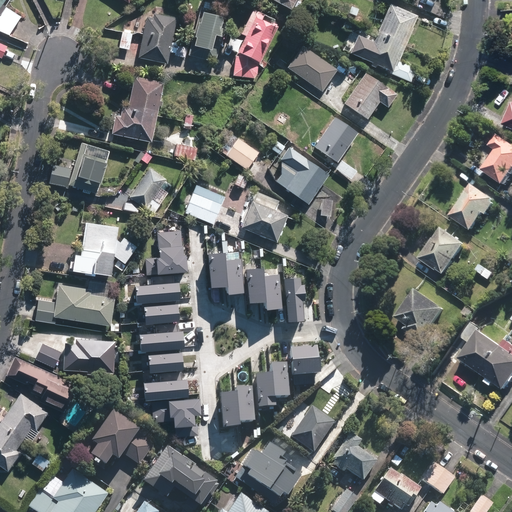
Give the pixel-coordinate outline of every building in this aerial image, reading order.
[(289,13),(295,0),(265,0),(289,13)] [(376,31),(404,43),(411,27),(410,27),(415,16),(387,4),(376,31)] [(358,9),(350,6),(348,13),(355,16),(358,9)] [(199,8),(187,55),(214,62),(219,44),(221,44),(225,29),(218,27),(221,17),(213,15),(214,11),(199,8)] [(257,64),(279,23),(252,9),(239,34),(244,37),(236,53),(234,69),(233,77),(256,79),(257,64)] [(166,63),(175,18),(152,13),(151,17),(145,16),(136,57),(166,63)] [(349,31),(352,24),(344,21),(341,28),(349,31)] [(127,49),(132,32),(121,30),(117,47),(127,49)] [(397,61),(404,43),(376,31),(371,41),(356,35),(348,53),(389,71),(388,73),(409,82),(415,69),(397,61)] [(9,48),(0,44),(0,59),(3,61),(9,48)] [(300,49),(286,70),(321,93),(334,72),(300,49)] [(363,72),(342,103),(366,119),(378,101),(386,107),(396,94),(384,86),(363,72)] [(110,133),(150,142),(162,82),(132,76),(126,107),(121,106),(119,116),(114,115),(110,133)] [(511,104),(503,125),(511,129),(511,104)] [(183,120),(190,122),(192,115),(185,113),(183,120)] [(287,118),(280,113),(276,119),(283,123),(287,118)] [(333,117),(312,146),(335,162),(356,133),(333,117)] [(189,129),(190,122),(183,120),(182,127),(189,129)] [(258,152),(237,137),(224,156),(245,170),(258,152)] [(483,172),(503,187),(511,174),(511,146),(499,137),(491,148),(497,152),(483,172)] [(278,154),(284,146),(273,138),(267,146),(278,154)] [(82,142),(69,185),(97,193),(110,150),(82,142)] [(176,142),(173,156),(197,161),(199,148),(176,142)] [(307,204),(328,174),(288,146),(278,159),(295,171),(284,187),(307,204)] [(334,168),(350,179),(356,170),(340,159),(334,168)] [(71,169),(55,165),(51,183),(68,186),(71,169)] [(153,214),(159,205),(151,199),(164,180),(148,168),(127,197),(143,209),(144,208),(153,214)] [(237,173),(233,184),(242,188),(247,177),(237,173)] [(212,224),(223,196),(194,185),(183,212),(212,224)] [(487,217),(495,206),(493,204),(495,201),(473,186),(451,218),(472,233),(485,215),(487,217)] [(251,200),(239,227),(274,242),(286,216),(251,200)] [(118,242),(115,239),(117,227),(83,222),(79,255),(72,254),(69,270),(93,274),(93,273),(109,276),(112,255),(123,263),(134,246),(122,237),(118,242)] [(181,230),(157,232),(159,255),(156,256),(158,273),(187,271),(185,253),(183,254),(181,230)] [(445,277),(466,246),(443,230),(435,241),(434,240),(420,261),(438,273),(439,272),(445,277)] [(226,284),(224,261),(223,253),(209,254),(212,285),(226,284)] [(227,293),(242,292),(239,260),(224,261),(227,293)] [(493,275),(480,266),(476,272),(489,281),(493,275)] [(263,299),(261,277),(261,268),(247,270),(249,300),(263,299)] [(264,309),(279,307),(276,275),(261,277),(264,309)] [(300,277),(284,278),(288,322),(304,320),(302,299),(305,299),(303,284),(301,284),(300,277)] [(178,282),(135,286),(137,303),(180,299),(178,282)] [(59,284),(56,302),(55,317),(108,325),(113,297),(89,294),(90,289),(59,284)] [(417,291),(397,320),(408,328),(405,332),(425,346),(433,335),(430,333),(445,311),(417,291)] [(54,323),(55,317),(56,302),(36,299),(33,320),(54,323)] [(177,303),(144,307),(145,324),(179,321),(177,303)] [(467,308),(463,315),(470,320),(475,314),(467,308)] [(118,322),(110,322),(110,331),(118,331),(118,322)] [(469,343),(479,328),(472,323),(461,337),(469,343)] [(184,347),(183,330),(139,334),(141,351),(184,347)] [(482,375),(502,346),(479,330),(459,359),(482,375)] [(61,369),(112,372),(114,340),(74,338),(74,343),(63,342),(61,369)] [(502,346),(482,375),(504,390),(511,378),(511,342),(507,339),(502,346)] [(61,351),(41,342),(34,359),(53,367),(61,351)] [(290,351),(293,378),(320,375),(317,348),(290,351)] [(181,352),(148,354),(149,372),(183,369),(181,352)] [(76,383),(15,356),(7,375),(26,384),(27,381),(33,384),(30,392),(41,397),(39,401),(63,412),(76,383)] [(287,398),(285,366),(270,367),(270,377),(272,399),(287,398)] [(273,408),(272,399),(270,377),(256,378),(259,409),(273,408)] [(187,378),(143,382),(145,400),(188,396),(187,378)] [(253,422),(250,390),(235,391),(238,423),(253,422)] [(35,431),(47,414),(19,395),(0,422),(0,424),(23,440),(31,429),(35,431)] [(200,397),(168,400),(169,416),(174,415),(176,436),(198,434),(197,422),(195,423),(194,414),(201,413),(200,397)] [(238,431),(238,423),(236,401),(222,402),(224,433),(238,431)] [(311,453),(333,422),(310,406),(289,437),(311,453)] [(111,411),(89,443),(95,447),(88,456),(103,467),(110,457),(115,461),(121,454),(138,466),(151,446),(140,438),(143,434),(111,411)] [(0,468),(7,474),(20,455),(15,452),(23,440),(0,424),(0,468)] [(361,481),(375,461),(355,447),(360,441),(349,433),(330,460),(333,462),(331,465),(342,472),(344,470),(361,481)] [(254,449),(236,477),(276,502),(283,490),(288,493),(301,472),(286,462),(287,460),(283,457),(286,453),(270,443),(263,454),(254,449)] [(220,483),(169,445),(142,481),(169,502),(178,490),(201,508),(220,483)] [(42,469),(50,458),(39,451),(34,459),(32,462),(42,469)] [(432,486),(443,469),(433,463),(422,480),(432,486)] [(372,489),(400,508),(404,503),(407,505),(420,485),(399,471),(398,473),(388,466),(372,489)] [(95,511),(108,493),(72,469),(54,496),(41,487),(28,506),(37,511),(95,511)] [(443,469),(432,486),(443,493),(454,476),(443,469)] [(330,511),(332,511),(346,511),(357,497),(345,489),(330,511)] [(267,511),(268,511),(240,492),(227,511),(221,508),(217,511),(267,511)] [(480,495),(468,511),(485,511),(492,503),(480,495)] [(455,511),(438,500),(436,503),(430,499),(421,511),(455,511)] [(144,500),(135,511),(158,511),(159,511),(144,500)]
